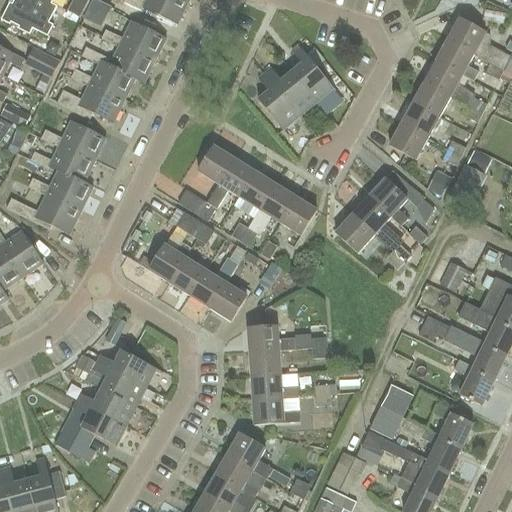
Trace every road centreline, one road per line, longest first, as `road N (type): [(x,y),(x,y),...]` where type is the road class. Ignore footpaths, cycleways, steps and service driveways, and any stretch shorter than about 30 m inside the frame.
road 1 (residential): [(96,281),(232,0)]
road 2 (residential): [(114,511),(187,390),(188,338),(96,281)]
road 3 (residential): [(321,187),(390,63),(370,27),(278,0)]
road 4 (residential): [(0,361),(47,338),(96,281)]
